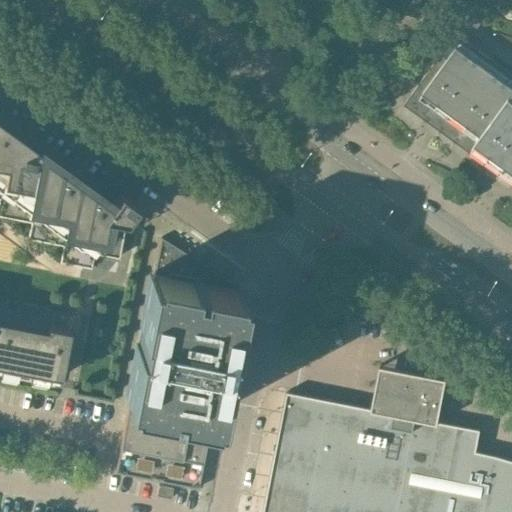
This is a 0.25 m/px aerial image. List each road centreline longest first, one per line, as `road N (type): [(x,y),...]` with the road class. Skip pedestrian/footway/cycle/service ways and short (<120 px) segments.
road 1 (residential): [(283,280),(0,75)]
road 2 (secondary): [(55,0),(319,192)]
road 3 (secondary): [(345,153),(134,0)]
road 4 (residential): [(221,511),(257,327),(283,280)]
road 5 (secondary): [(348,213),(511,328)]
road 6 (secondary): [(511,271),(379,177)]
